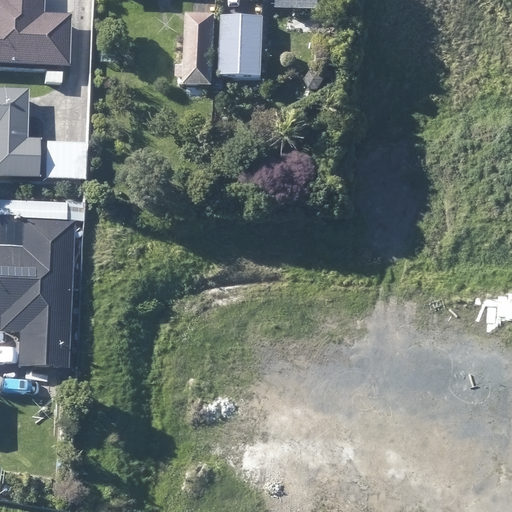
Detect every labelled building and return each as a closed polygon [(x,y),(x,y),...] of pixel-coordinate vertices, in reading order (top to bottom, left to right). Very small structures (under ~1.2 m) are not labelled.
[(0,0),(0,65),(69,69),(71,17),(42,16),(42,0),(0,0)] [(236,0),(237,1),(258,2),(269,3),(272,3),(271,12),(312,14),(312,11),(312,0),(236,0)] [(210,18),(191,17),(182,17),(179,68),(172,68),(171,81),(179,81),(178,89),(207,90),(210,18)] [(212,80),(211,91),(220,91),(220,79),(255,81),(258,19),(218,18),(216,80),(212,80)] [(113,52),(97,51),(97,58),(103,58),(102,64),(112,64),(113,52)] [(317,76),(312,75),(307,74),(301,82),(304,91),(314,93),(320,85),(317,76)] [(25,88),(0,88),(0,178),(39,178),(39,141),(26,142),(25,88)] [(204,93),(178,93),(178,105),(204,106),(204,93)] [(19,369),(70,370),(74,225),(26,224),(26,250),(0,248),(0,317),(3,317),(3,337),(20,337),(19,369)]
